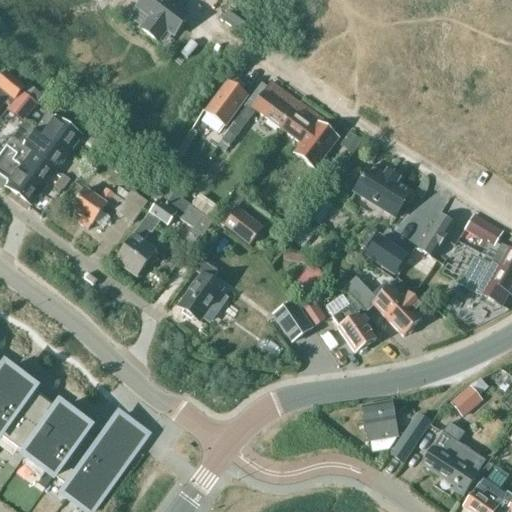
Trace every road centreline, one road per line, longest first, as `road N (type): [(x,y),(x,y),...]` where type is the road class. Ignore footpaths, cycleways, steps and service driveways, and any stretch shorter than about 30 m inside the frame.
road 1 (secondary): [(225,449),(261,413),(291,398),(393,381),(511,336)]
road 2 (unclassified): [(225,449),(0,267)]
